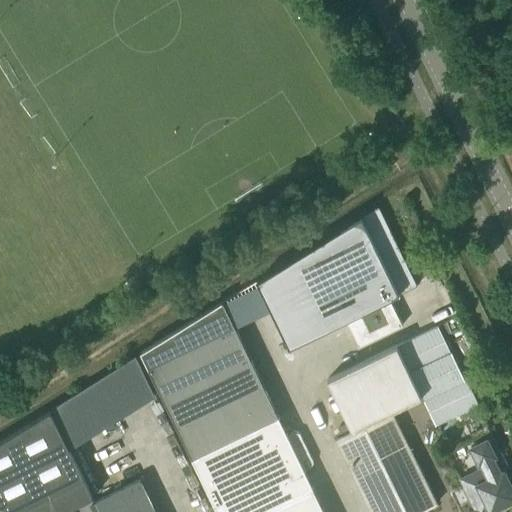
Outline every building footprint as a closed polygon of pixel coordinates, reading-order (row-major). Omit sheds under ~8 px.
[(378,205),(256,281),(289,348),(346,320),(359,346),(402,325),(390,299),(400,294),(417,285),(378,205)] [(249,355),(234,325),(223,300),(140,352),(162,397),(249,355)] [(456,315),(445,325),(460,344),(472,335),(456,315)] [(438,325),(328,378),(352,429),(391,410),(409,402),(422,396),(418,388),(411,374),(452,354),(438,325)] [(264,386),(249,355),(162,397),(177,428),(264,386)] [(278,416),(264,386),(177,428),(191,458),(278,416)] [(353,431),(336,439),(371,511),(418,511),(437,503),(391,410),(352,429),(353,431)] [(0,443),(0,511),(59,511),(60,511),(92,496),(51,412),(0,443)] [(278,416),(191,458),(217,511),(262,511),(313,488),(304,470),(311,467),(313,461),(300,433),(294,431),(287,434),(278,416)] [(481,469),(461,479),(469,495),(477,511),(488,511),(490,511),(511,500),(511,487),(499,461),(502,459),(491,435),(477,442),(468,446),(478,466),(480,465),(481,469)] [(155,511),(140,479),(95,501),(100,511),(155,511)] [(324,511),(313,488),(262,511),(324,511)]
